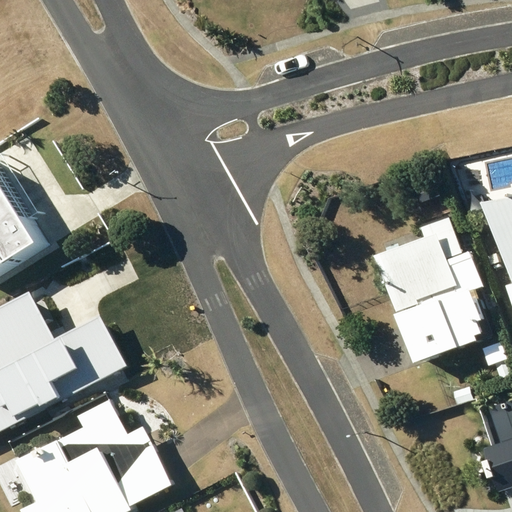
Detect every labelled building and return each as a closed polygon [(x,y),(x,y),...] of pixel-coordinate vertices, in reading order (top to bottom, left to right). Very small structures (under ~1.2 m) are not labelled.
[(0,168),(0,274),(48,244),(0,168)] [(511,200),(494,204),(511,250),(511,200)] [(467,297),(464,287),(470,285),(460,258),(473,253),(459,215),(431,226),(436,239),(388,257),(409,312),(425,306),(428,315),(417,319),(433,361),(501,336),(496,323),(502,321),(490,289),(467,297)] [(27,410),(130,356),(104,307),(61,330),(35,281),(0,299),(0,395),(4,402),(19,395),(27,410)] [(98,427),(32,461),(54,504),(39,511),(142,511),(147,510),(145,507),(186,486),(156,427),(140,435),(122,400),(92,416),(98,427)] [(511,442),(485,452),(498,492),(511,487),(511,442)]
